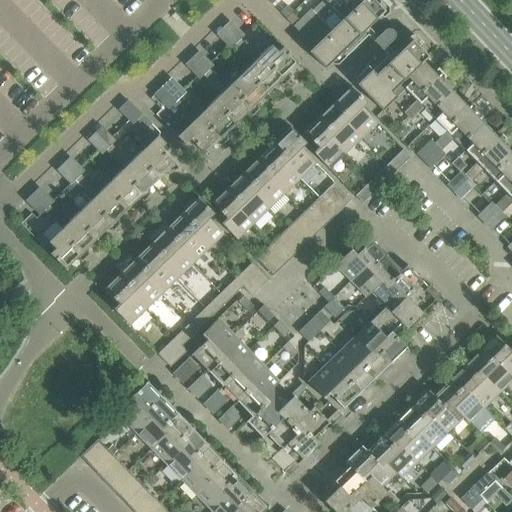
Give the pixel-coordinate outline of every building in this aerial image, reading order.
[(324,70),(368,28),(383,13),(370,0),(363,0),(340,22),(308,54),(324,70)] [(317,17),(334,0),(318,0),(321,2),(311,12),(317,17)] [(340,22),(363,0),(334,0),(317,17),(322,23),(332,14),(340,22)] [(281,13),(286,19),(293,12),(288,6),(281,13)] [(249,50),(239,40),(234,45),(243,55),(249,50)] [(407,78),(424,62),(428,58),(412,41),(376,76),(372,72),(357,86),(382,112),(406,89),(412,83),(407,78)] [(288,74),(298,64),(283,49),(277,54),(271,47),(258,59),(249,50),(243,55),(253,65),(255,62),(262,69),(267,64),(286,85),(291,80),(288,77),(288,74)] [(286,85),(267,64),(262,69),(255,62),(253,65),(240,77),(247,84),(251,80),(266,95),(275,86),(279,86),(282,89),(286,85)] [(421,93),(443,72),(439,68),(437,70),(432,70),(424,62),(407,78),(412,83),(406,89),(417,100),(411,106),(418,114),(424,108),(420,104),(426,98),(421,93)] [(218,79),(209,70),(203,76),(212,86),(218,79)] [(437,109),(454,92),(445,83),(445,78),(447,77),(443,72),(421,93),(426,98),(420,104),(424,108),(435,119),(441,114),(437,109)] [(257,104),(266,95),(251,80),(247,84),(240,77),(227,89),(218,79),(212,86),(221,95),(224,92),(231,99),(235,95),(255,115),(259,111),(256,109),(257,104)] [(376,125),(361,109),(366,104),(350,87),(331,105),(335,109),(334,111),(345,122),(343,124),(360,141),(376,125)] [(255,115),(235,95),(231,99),(224,92),(221,95),(208,107),(215,114),(220,110),(235,125),(244,117),(248,117),(250,119),(255,115)] [(451,124),(472,104),(468,99),(466,101),(462,101),(454,92),(437,109),(441,114),(435,119),(447,131),(440,137),(447,145),(454,139),(450,135),(456,129),(451,124)] [(187,110),(178,100),(172,106),(181,115),(187,110)] [(466,140),(484,123),(475,114),(476,108),(472,104),(451,124),(456,129),(450,135),(454,139),(465,151),(471,145),(466,140)] [(360,141),(343,124),(345,122),(334,111),(329,106),(316,120),(320,124),(318,126),(329,137),(328,139),(344,156),(360,141)] [(418,114),(411,106),(404,113),(411,120),(418,114)] [(226,134),(235,125),(220,110),(215,114),(208,107),(196,119),(187,110),(181,115),(190,125),(193,122),(200,129),(204,125),(224,145),(228,141),(226,138),(226,134)] [(151,125),(142,115),(136,121),(146,130),(151,125)] [(344,156),(328,139),(329,137),(318,126),(314,121),(302,133),(317,149),(313,154),(329,170),(344,156)] [(224,145),(204,125),(200,129),(193,122),(190,125),(177,138),(184,145),(189,141),(204,156),(213,148),(217,147),(219,149),(224,145)] [(481,155),(503,135),(499,130),(497,132),(493,132),(484,123),(466,140),(471,145),(465,151),(477,163),(471,169),(477,176),(484,170),(480,166),(486,160),(481,155)] [(316,165),(300,149),(305,144),(291,129),(277,143),(279,145),(277,147),(288,159),(287,161),(303,177),(316,165)] [(497,171),(511,156),(511,153),(505,146),(505,141),(507,139),(503,135),(481,155),(486,160),(480,166),(484,170),(495,182),(501,176),(497,171)] [(179,169),(160,149),(165,145),(157,137),(143,150),(151,158),(144,165),(158,179),(166,171),(173,171),(175,173),(179,169)] [(447,145),(440,137),(434,144),(441,151),(447,145)] [(288,159),(277,147),(275,145),(261,159),(263,161),(261,163),(272,174),(271,176),(287,193),(303,177),(287,161),(288,159)] [(120,155),(111,146),(105,152),(114,161),(120,155)] [(158,179),(144,165),(151,158),(143,150),(129,164),(120,155),(114,161),(123,170),(126,167),(133,175),(129,180),(147,199),(151,195),(150,193),(150,188),(158,179)] [(394,174),(410,159),(402,151),(387,166),(394,174)] [(511,187),(511,186),(511,185),(511,156),(497,171),(501,176),(495,182),(507,194),(500,200),(507,207),(511,202),(511,198),(510,197),(511,195),(511,187)] [(287,193),(271,176),(272,174),(261,163),(259,161),(245,174),(247,176),(245,178),(256,190),(255,191),(271,208),(287,193)] [(379,189),(394,174),(387,166),(371,181),(379,189)] [(147,199),(129,180),(133,175),(126,167),(123,170),(110,182),(118,190),(113,195),(127,210),(136,201),(142,201),(143,203),(147,199)] [(477,176),(471,169),(464,175),(471,182),(477,176)] [(88,185),(79,176),(74,182),(83,191),(88,185)] [(271,208),(255,191),(256,190),(245,178),(243,176),(229,190),(231,192),(229,194),(240,205),(239,207),(255,224),(271,208)] [(362,205),(379,189),(371,181),(354,197),(362,205)] [(127,210),(113,195),(118,190),(110,182),(97,195),(88,185),(83,191),(92,200),(95,198),(102,205),(97,210),(116,229),(121,225),(119,223),(119,218),(127,210)] [(350,200),(334,184),(326,191),(343,208),(350,200)] [(255,224),(239,207),(240,205),(229,194),(227,191),(211,207),(226,221),(222,226),(237,241),(255,224)] [(343,208),(326,191),(318,199),(335,216),(343,208)] [(116,229),(97,210),(102,205),(95,198),(92,200),(79,213),(87,220),(81,226),(96,241),(104,233),(111,232),(112,234),(116,229)] [(224,236),(208,220),(212,216),(196,199),(182,213),(184,215),(182,217),(196,230),(194,232),(210,249),(224,236)] [(335,216),(318,199),(311,206),(327,223),(335,216)] [(507,207),(500,200),(494,206),(501,213),(507,207)] [(58,216),(49,206),(43,211),(52,221),(58,216)] [(327,223),(311,206),(303,214),(319,231),(327,223)] [(96,241),(81,226),(87,220),(79,213),(67,225),(58,216),(52,221),(61,230),(64,227),(72,235),(66,240),(85,260),(89,256),(88,254),(88,249),(96,241)] [(210,249),(194,232),(196,230),(182,217),(180,214),(167,227),(169,230),(167,232),(180,245),(179,247),(195,264),(210,249)] [(319,231),(303,214),(295,222),(311,238),(319,231)] [(311,238),(295,222),(287,229),(303,246),(311,238)] [(85,260),(66,240),(72,235),(64,227),(61,230),(48,243),(55,250),(49,255),(65,271),(73,262),(79,262),(81,264),(85,260)] [(195,264),(179,247),(180,245),(167,232),(165,229),(151,242),(154,244),(152,246),(165,260),(163,262),(180,279),(195,264)] [(303,246),(287,229),(279,237),(296,254),(303,246)] [(296,254),(279,237),(271,244),(288,261),(296,254)] [(370,272),(387,255),(371,239),(355,255),(350,250),(333,267),(349,283),(366,267),(370,272)] [(180,279),(163,262),(165,260),(152,246),(149,244),(136,258),(138,260),(136,262),(149,275),(147,277),(164,294),(180,279)] [(288,261),(271,244),(264,252),(280,269),(288,261)] [(280,269),(264,252),(256,259),(272,276),(280,269)] [(388,283),(401,270),(387,255),(370,272),(366,267),(349,283),(364,299),(370,293),(384,279),(388,283)] [(164,294),(147,277),(149,275),(136,262),(134,260),(120,272),(123,275),(121,277),(134,290),(132,292),(149,309),(164,294)] [(268,281),(251,264),(243,272),(260,289),(268,281)] [(399,305),(408,297),(423,282),(406,265),(401,270),(388,283),(384,279),(370,293),(384,307),(384,306),(393,299),(399,305)] [(260,289),(243,272),(235,280),(242,287),(251,297),(260,289)] [(149,309),(132,292),(134,290),(121,277),(118,274),(104,288),(107,290),(105,292),(118,306),(114,310),(130,327),(130,326),(149,309)] [(227,302),(242,287),(235,280),(220,295),(227,302)] [(439,296),(429,286),(424,290),(435,301),(439,296)] [(333,298),(324,288),(318,294),(327,304),(333,298)] [(211,317),(227,302),(220,295),(204,310),(211,317)] [(252,307),(241,296),(235,302),(246,313),(252,307)] [(406,329),(423,312),(408,297),(399,305),(393,299),(384,306),(384,307),(369,321),(387,338),(392,333),(391,333),(401,323),(406,329)] [(338,304),(334,299),(333,298),(327,304),(332,309),(338,304)] [(337,315),(332,309),(327,304),(323,308),(333,319),(337,315)] [(343,309),(342,308),(338,304),(332,309),(337,315),(343,309)] [(272,317),(262,307),(257,312),(266,322),(272,317)] [(196,332),(211,317),(204,310),(189,325),(196,332)] [(329,321),(319,312),(312,319),(322,329),(329,321)] [(215,353),(233,335),(217,319),(200,335),(206,341),(190,356),(206,372),(220,358),(215,353)] [(322,329),(312,319),(305,326),(314,336),(322,329)] [(407,349),(392,333),(387,338),(369,321),(354,336),(371,353),(376,348),(392,364),(407,349)] [(288,332),(278,322),(272,328),(282,338),(288,332)] [(181,347),(196,332),(189,325),(173,340),(181,347)] [(314,336),(305,326),(297,333),(307,343),(314,336)] [(231,368),(249,351),(233,335),(215,353),(220,358),(206,372),(221,388),(236,373),(231,368)] [(392,364),(376,348),(371,353),(354,336),(338,351),(356,368),(361,363),(376,379),(392,364)] [(511,349),(510,351),(495,336),(480,350),(496,367),(500,362),(511,374),(511,349)] [(186,353),(181,347),(173,340),(158,355),(170,368),(186,353)] [(297,353),(287,343),(281,348),(291,359),(297,353)] [(511,382),(511,374),(500,362),(496,367),(480,350),(464,365),(480,382),(485,377),(501,394),(511,382)] [(246,383),(264,366),(249,351),(231,368),(236,373),(221,388),(235,402),(250,388),(246,383)] [(376,379),(361,363),(356,368),(338,351),(323,366),(340,384),(345,379),(361,395),(376,379)] [(501,394),(485,377),(480,382),(464,365),(449,380),(465,397),(469,392),(485,409),(501,394)] [(260,401),(273,388),(279,382),(264,366),(246,383),(250,388),(235,402),(250,417),(263,404),(260,401)] [(361,395),(345,379),(340,384),(323,366),(306,382),(323,400),(329,395),(344,411),(361,395)] [(485,409),(469,392),(465,397),(449,380),(432,397),(446,411),(450,406),(464,420),(468,425),(485,409)] [(135,402),(119,418),(120,419),(134,433),(150,418),(149,417),(145,413),(162,397),(148,382),(143,387),(142,388),(131,398),(135,402)] [(292,396),(295,399),(305,389),(301,384),(290,394),(292,396)] [(273,414),(286,401),(273,388),(260,401),(263,404),(250,417),(245,422),(262,439),(266,435),(280,421),(273,414)] [(464,420),(450,406),(446,411),(432,397),(427,391),(412,406),(428,422),(433,418),(449,435),(464,420)] [(299,423),(315,439),(329,425),(330,424),(327,421),(315,409),(309,414),(295,399),(292,396),(286,401),(273,414),(280,421),(283,418),(293,429),(299,423)] [(150,418),(134,433),(134,434),(136,435),(150,450),(166,435),(165,433),(161,429),(178,413),(167,402),(165,401),(162,397),(145,413),(149,417),(150,418)] [(449,435),(433,418),(428,422),(412,406),(396,421),(412,438),(417,433),(433,450),(449,435)] [(329,425),(331,426),(342,416),(340,414),(337,411),(327,421),(330,424),(329,425)] [(166,435),(150,450),(152,452),(165,466),(181,450),(182,450),(180,449),(177,444),(193,429),(183,418),(182,417),(178,413),(161,429),(165,433),(166,435)] [(287,444),(303,460),(319,444),(315,439),(299,423),(293,429),(283,418),(280,421),(266,435),(281,450),(287,444)] [(433,450),(417,433),(412,438),(396,421),(382,436),(398,452),(402,448),(418,464),(433,450)] [(181,450),(165,466),(167,467),(180,481),(196,466),(197,465),(196,464),(192,460),(208,444),(198,434),(197,433),(193,429),(177,444),(180,449),(182,450),(181,450)] [(418,464),(402,448),(398,452),(382,436),(365,451),(378,465),(383,460),(396,474),(402,480),(418,464)] [(490,445),(489,444),(484,439),(473,449),(479,455),(490,445)] [(504,449),(494,439),(489,444),(490,445),(499,454),(504,449)] [(88,465),(105,448),(98,440),(81,457),(88,465)] [(196,466),(180,481),(181,481),(182,483),(195,497),(211,481),(212,481),(210,480),(206,476),(223,460),(213,450),(212,448),(208,444),(192,460),(196,464),(197,465),(196,466)] [(396,474),(383,460),(378,465),(365,451),(360,446),(343,463),(348,468),(365,485),(369,481),(383,496),(387,493),(382,487),(396,474)] [(96,473),(113,456),(105,448),(88,465),(96,473)] [(464,471),(474,461),(468,455),(458,464),(464,471)] [(103,481),(121,464),(113,456),(96,473),(103,481)] [(211,481),(196,497),(197,498),(210,511),(226,496),(226,495),(225,494),(221,490),(237,475),(227,464),(223,460),(206,476),(210,480),(212,481),(211,481)] [(289,477),(299,467),(295,462),(284,472),(289,477)] [(442,479),(447,485),(458,475),(447,463),(434,475),(440,481),(442,479)] [(111,488),(128,472),(121,464),(103,481),(111,488)] [(331,511),(346,511),(370,490),(379,500),(383,496),(369,481),(365,485),(348,468),(333,483),(339,488),(334,493),(329,487),(319,497),(324,502),(323,503),(331,511)] [(508,485),(511,481),(511,469),(502,479),(508,485)] [(118,496),(136,480),(128,472),(111,488),(118,496)] [(226,496),(210,511),(241,511),(242,511),(241,510),(237,506),(253,491),(242,480),(241,478),(237,475),(221,490),(225,494),(226,495),(226,496)] [(428,495),(438,485),(432,479),(422,489),(428,495)] [(126,504),(143,487),(136,480),(118,496),(126,504)] [(493,498),(503,489),(497,483),(488,492),(493,498)] [(133,511),(151,495),(143,487),(126,504),(133,511)] [(437,504),(447,494),(441,489),(432,499),(437,504)] [(375,511),(376,511),(379,509),(379,505),(376,503),(379,500),(370,490),(346,511),(375,511)] [(241,511),(263,511),(267,508),(269,507),(258,496),(257,495),(253,491),(237,506),(241,510),(242,511),(241,511)] [(399,501),(389,491),(387,493),(383,496),(394,506),(399,501)] [(133,511),(148,511),(158,503),(151,495),(133,511)] [(474,511),(479,511),(487,504),(482,499),(472,509),(474,511)] [(460,511),(462,510),(452,500),(447,505),(453,511),(460,511)] [(164,511),(166,511),(158,503),(148,511),(164,511)]
